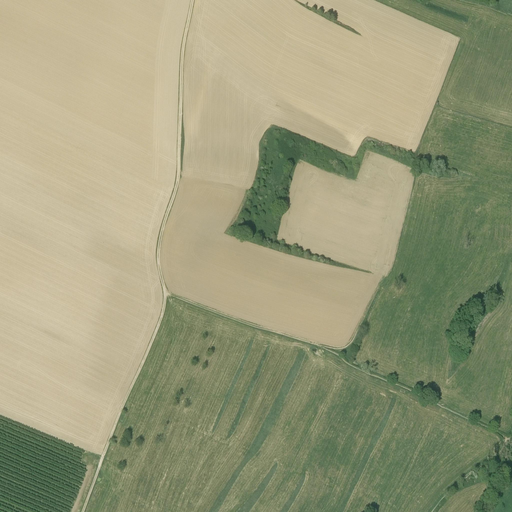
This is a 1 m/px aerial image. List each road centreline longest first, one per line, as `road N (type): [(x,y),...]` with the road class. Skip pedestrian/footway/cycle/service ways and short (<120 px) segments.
road 1 (track): [(191,0),(178,174),(159,236),(164,291)]
road 2 (track): [(164,291),(81,511)]
road 3 (track): [(164,291),(318,339)]
